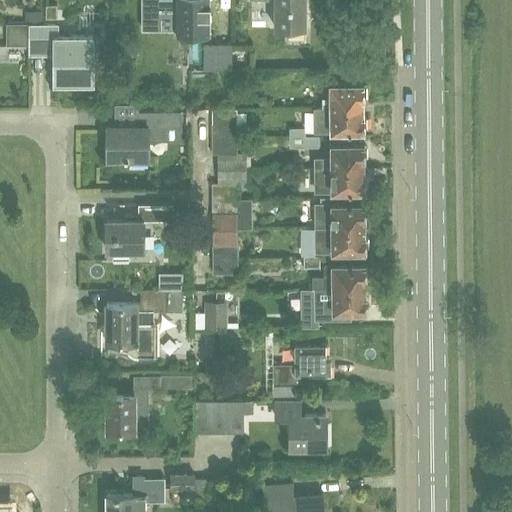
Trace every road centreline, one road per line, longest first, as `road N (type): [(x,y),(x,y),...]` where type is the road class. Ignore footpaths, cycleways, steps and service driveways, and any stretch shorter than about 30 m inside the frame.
road 1 (secondary): [(431,511),(423,0)]
road 2 (residential): [(55,466),(55,139),(38,124),(0,124)]
road 3 (residential): [(55,466),(192,462)]
